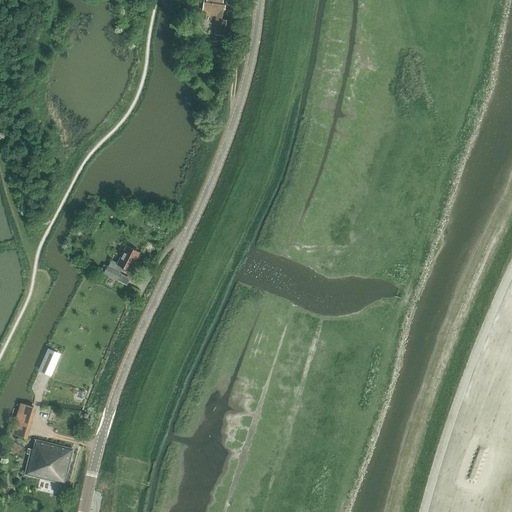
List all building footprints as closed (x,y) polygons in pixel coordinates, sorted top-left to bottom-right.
[(214,34),(230,36),(232,20),(223,19),(224,9),(225,9),(226,0),(203,0),(202,14),(217,16),(214,34)] [(133,267),(132,266),(139,252),(127,246),(118,263),(112,260),(109,266),(108,266),(104,273),(118,280),(121,273),(120,272),(123,267),(131,271),(133,267)] [(130,292),(133,285),(125,283),(123,290),(130,292)] [(134,301),(136,297),(127,292),(125,296),(134,301)] [(48,350),(40,370),(51,375),(60,355),(48,350)] [(21,403),(12,434),(25,438),(34,407),(21,403)] [(34,449),(31,449),(25,474),(65,484),(73,449),(36,440),(34,449)]
